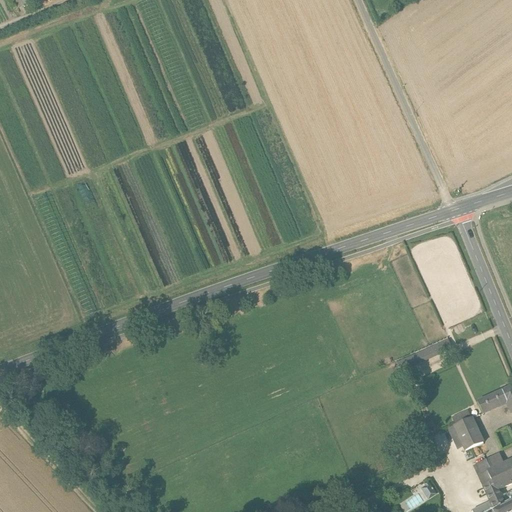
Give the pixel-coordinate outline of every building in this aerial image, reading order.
[(12,0),(17,10),(31,3),(29,0),(12,0)] [(489,322),(481,325),(484,332),(491,329),(489,322)] [(448,340),(396,362),(400,372),(452,349),(448,340)] [(511,385),(477,401),(483,415),(506,404),(511,415),(511,414),(511,385)] [(472,418),(477,428),(482,425),(474,407),(451,417),(455,426),(472,418)] [(455,426),(453,427),(463,448),(465,453),(484,444),(477,428),(472,418),(455,426)] [(457,451),(463,448),(453,427),(448,429),(457,451)] [(438,445),(427,450),(432,460),(442,455),(438,445)] [(473,467),(489,504),(492,510),(505,503),(500,491),(511,485),(511,458),(508,460),(503,463),(499,454),(473,467)] [(408,465),(414,477),(426,470),(419,459),(408,465)] [(415,489),(419,495),(406,503),(411,511),(437,495),(429,481),(415,489)] [(511,511),(511,499),(505,503),(492,510),(487,511),(511,511)]
